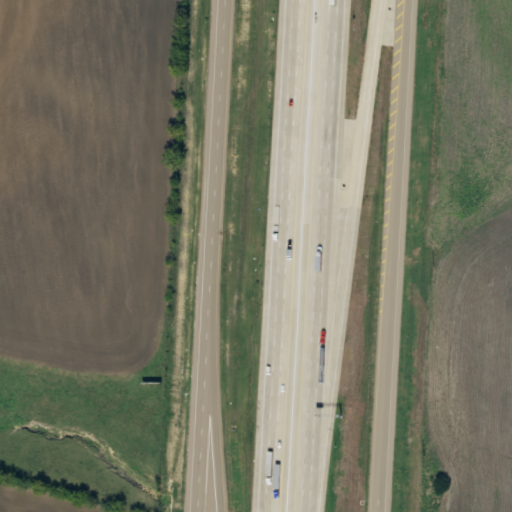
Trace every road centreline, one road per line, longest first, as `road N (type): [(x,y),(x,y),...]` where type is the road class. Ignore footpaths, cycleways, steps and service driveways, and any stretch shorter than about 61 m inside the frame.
road 1 (motorway): [(312,511),(380,0)]
road 2 (tertiary): [(378,511),(409,0)]
road 3 (motorway): [(303,511),(333,0)]
road 4 (tertiary): [(227,0),(199,511)]
road 5 (motorway): [(299,0),(272,511)]
road 6 (motorway): [(218,171),(222,511)]
